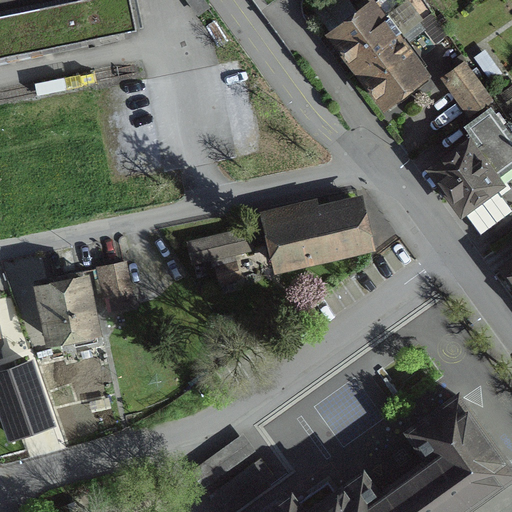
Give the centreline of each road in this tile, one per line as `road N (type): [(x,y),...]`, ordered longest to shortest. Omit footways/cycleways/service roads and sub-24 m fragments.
road 1 (residential): [(0,247),(348,172),(384,151),(457,251)]
road 2 (residential): [(457,251),(219,418),(0,487)]
